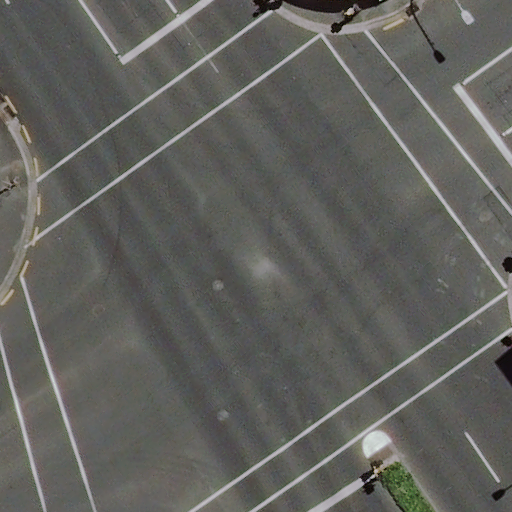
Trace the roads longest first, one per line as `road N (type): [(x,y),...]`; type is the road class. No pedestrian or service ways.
road 1 (tertiary): [(257,260),(0,493)]
road 2 (tertiary): [(511,47),(454,87),(257,260)]
road 3 (secondary): [(79,0),(257,260)]
road 4 (secondary): [(257,260),(429,511)]
